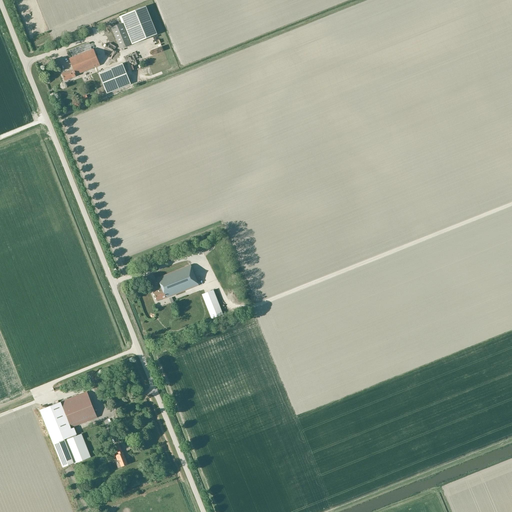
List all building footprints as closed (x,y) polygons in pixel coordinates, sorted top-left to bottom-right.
[(146,6),(119,17),(122,23),(123,23),(132,45),(157,34),(146,6)] [(123,23),(111,28),(120,49),(131,45),(123,23)] [(94,49),(92,49),(89,42),(70,51),(73,57),(69,59),(74,69),(70,71),(70,70),(62,74),(65,81),(73,77),(72,76),(76,74),(76,75),(100,65),(94,49)] [(108,93),(131,83),(123,63),(99,73),(108,93)] [(162,299),(199,285),(191,265),(158,278),(163,290),(154,293),(157,301),(162,299)] [(223,314),(214,290),(202,295),(212,319),(223,314)] [(71,429),(71,428),(72,428),(97,417),(87,391),(61,401),(61,402),(40,410),(63,468),(74,463),(75,464),(91,457),(82,434),(65,440),(65,439),(77,434),(74,428),(71,429)] [(124,452),(123,453),(119,444),(115,446),(118,454),(116,455),(121,467),(128,464),(124,452)] [(158,487),(175,481),(172,474),(149,483),(150,485),(156,482),(158,487)]
